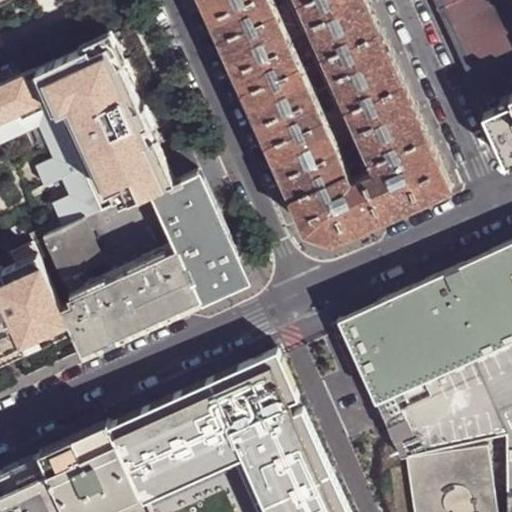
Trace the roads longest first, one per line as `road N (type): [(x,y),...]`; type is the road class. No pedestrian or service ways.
road 1 (residential): [(304,293),(0,430)]
road 2 (residential): [(171,0),(304,293)]
road 3 (residential): [(494,206),(403,0)]
road 4 (residential): [(494,206),(304,293)]
